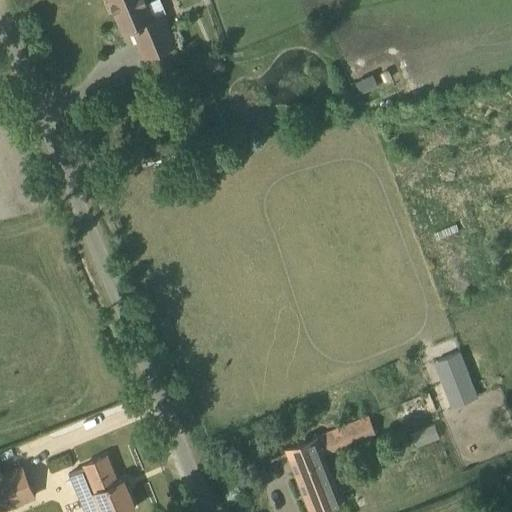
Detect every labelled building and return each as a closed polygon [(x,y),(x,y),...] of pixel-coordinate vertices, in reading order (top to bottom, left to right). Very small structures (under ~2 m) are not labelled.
[(133,27),(145,56),(175,43),(162,14),(153,17),(145,0),(110,0),(124,31),(133,27)] [(353,80),(359,92),(376,84),(370,72),(353,80)] [(437,360),(455,406),(476,398),(458,352),(437,360)] [(286,448),(311,511),(320,511),(343,503),(322,453),(371,433),(365,417),(286,448)] [(434,424),(409,431),(413,445),(437,437),(434,424)] [(84,463),(85,466),(69,472),(85,510),(100,504),(103,511),(122,511),(135,507),(123,478),(117,480),(106,455),(84,463)] [(23,465),(0,474),(0,503),(33,490),(23,465)]
